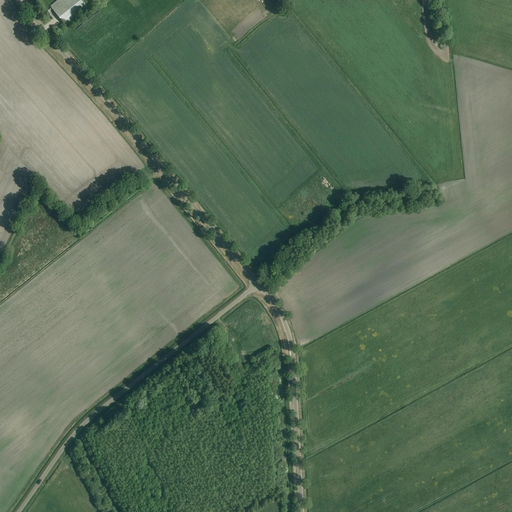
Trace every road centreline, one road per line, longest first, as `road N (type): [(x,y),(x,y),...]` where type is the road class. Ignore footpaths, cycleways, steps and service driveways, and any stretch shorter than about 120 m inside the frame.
road 1 (unclassified): [(257,284),(23,0)]
road 2 (unclassified): [(257,284),(81,426),(18,511)]
road 3 (unclassified): [(301,511),(291,346),(257,284)]
